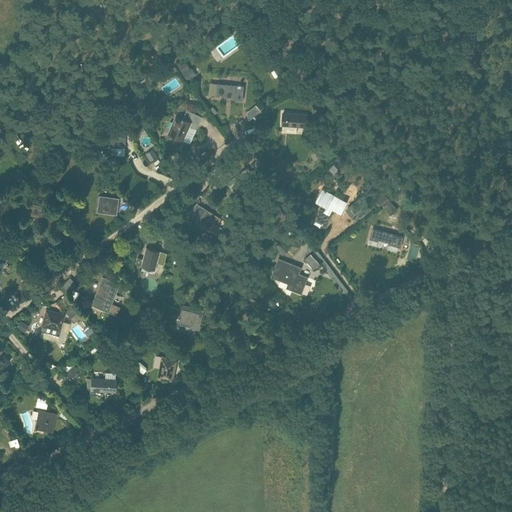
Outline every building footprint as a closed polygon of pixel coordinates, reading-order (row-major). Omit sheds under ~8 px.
[(187,61),(179,65),(182,72),(191,68),(187,61)] [(192,67),(183,73),(188,80),(197,75),(192,67)] [(273,76),(277,73),(274,68),(269,70),(273,76)] [(244,86),(218,83),(217,95),(234,96),(233,99),(242,100),(243,90),(244,86)] [(144,104),(137,95),(132,99),(139,108),(144,104)] [(248,110),(252,115),(260,109),(256,104),(248,110)] [(283,112),(282,125),(307,126),(307,114),(283,112)] [(183,141),(190,125),(194,127),(196,123),(183,117),(182,119),(175,116),(167,134),(183,141)] [(109,130),(113,130),(113,121),(104,123),(104,130),(109,130)] [(124,142),(125,131),(113,130),(109,130),(104,130),(103,130),(102,146),(125,147),(125,142),(124,142)] [(95,135),(89,140),(93,145),(99,140),(95,135)] [(145,153),(150,161),(157,156),(152,148),(145,153)] [(173,159),(182,170),(187,166),(191,163),(190,162),(192,161),(189,157),(185,161),(182,158),(179,160),(176,157),(173,159)] [(50,167),(54,172),(60,167),(56,162),(50,167)] [(291,180),(286,173),(276,180),(281,187),(291,180)] [(368,194),(373,189),(368,184),(363,189),(368,194)] [(379,201),(381,204),(388,198),(383,192),(374,200),(377,203),(379,201)] [(115,214),(118,198),(98,195),(96,212),(115,214)] [(346,208),(353,216),(364,206),(358,198),(346,208)] [(397,209),(388,198),(381,204),(391,214),(397,209)] [(58,212),(29,202),(26,214),(37,218),(35,224),(53,230),(58,212)] [(220,218),(197,203),(192,211),(206,220),(202,226),(216,235),(221,227),(217,224),(220,218)] [(373,210),(369,205),(358,214),(362,219),(373,210)] [(326,227),(334,211),(330,209),(328,213),(320,209),(315,219),(323,224),(322,225),(326,227)] [(403,236),(373,228),(370,238),(378,240),(378,239),(390,242),(389,243),(400,246),(403,236)] [(69,241),(73,236),(63,229),(60,233),(69,241)] [(301,238),(289,235),(287,243),(290,243),(299,246),(301,238)] [(282,240),(276,246),(285,255),(291,249),(282,240)] [(155,269),(160,251),(146,247),(143,258),(137,257),(136,263),(155,269)] [(314,269),(320,263),(311,252),(304,258),(314,269)] [(298,273),(301,266),(278,258),(270,276),(293,285),(292,289),(301,293),(308,277),(298,273)] [(71,277),(62,282),(67,289),(76,284),(71,277)] [(111,301),(118,285),(113,283),(114,282),(102,277),(95,295),(111,301)] [(68,298),(75,301),(79,292),(72,289),(68,298)] [(62,307),(70,303),(67,296),(58,300),(62,307)] [(250,299),(248,304),(260,308),(262,303),(250,299)] [(129,302),(129,314),(141,314),(141,302),(129,302)] [(84,317),(75,306),(68,312),(76,321),(77,320),(84,327),(89,323),(84,317)] [(150,310),(153,315),(160,310),(157,306),(150,310)] [(195,313),(176,307),(174,313),(179,315),(178,321),(191,324),(191,327),(199,329),(204,310),(196,308),(195,313)] [(45,308),(41,325),(61,331),(65,314),(45,308)] [(249,314),(242,312),(240,320),(242,320),(238,331),(237,336),(238,336),(239,331),(247,334),(246,334),(247,334),(248,330),(252,331),(254,324),(256,318),(249,315),(249,314)] [(137,323),(140,328),(153,320),(150,315),(137,323)] [(29,324),(21,320),(18,327),(26,331),(29,324)] [(84,345),(87,349),(92,347),(95,344),(100,341),(95,334),(90,337),(92,340),(88,342),(84,345)] [(104,344),(111,353),(119,347),(111,338),(104,344)] [(0,371),(10,360),(4,354),(0,358),(0,371)] [(157,378),(173,381),(177,360),(161,356),(157,378)] [(72,366),(65,373),(70,379),(79,371),(74,365),(72,366)] [(100,390),(116,391),(116,378),(92,376),(92,377),(91,388),(91,393),(100,394),(100,390)] [(38,396),(36,405),(46,407),(48,397),(38,396)] [(35,428),(53,431),(57,412),(39,409),(35,428)] [(9,439),(14,446),(20,442),(16,435),(9,439)] [(17,451),(23,447),(20,442),(14,445),(17,451)]
